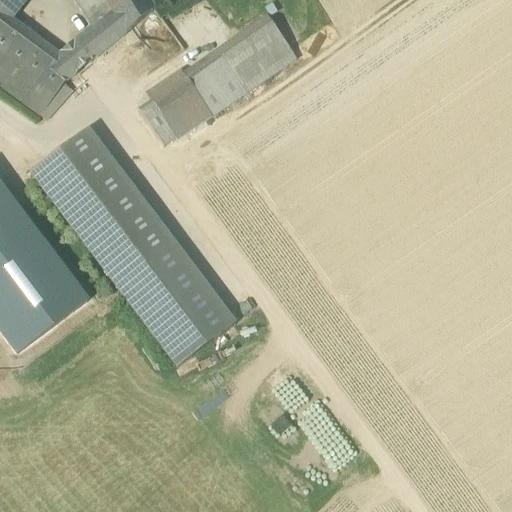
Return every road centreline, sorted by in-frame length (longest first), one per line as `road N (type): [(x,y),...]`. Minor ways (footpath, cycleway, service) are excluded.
road 1 (track): [(415,511),(161,168),(93,98)]
road 2 (track): [(161,168),(407,0)]
road 3 (track): [(0,109),(47,144),(93,98)]
